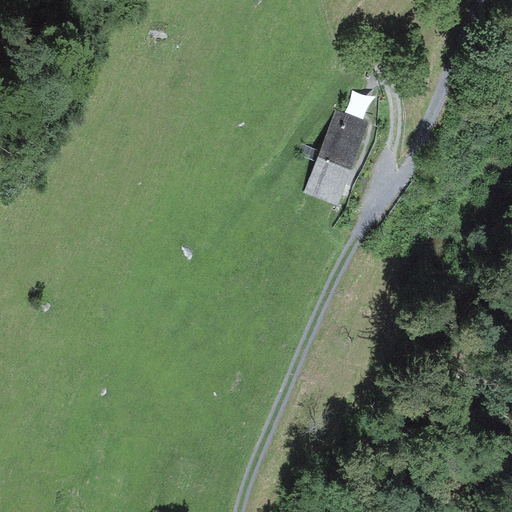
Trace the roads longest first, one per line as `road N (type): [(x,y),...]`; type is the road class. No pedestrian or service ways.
road 1 (track): [(480,0),(447,92),(370,214),(247,479),(240,511)]
road 2 (track): [(370,214),(400,138),(384,80)]
